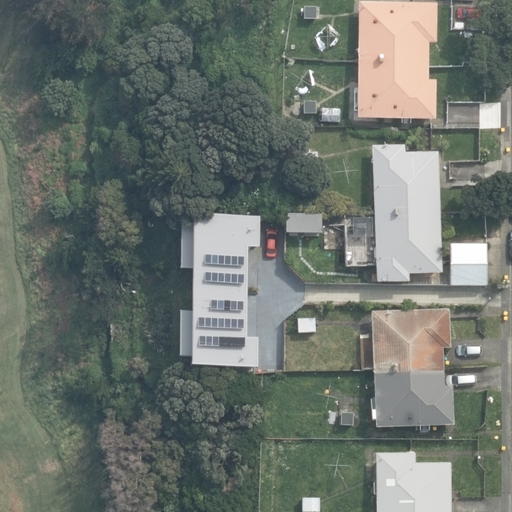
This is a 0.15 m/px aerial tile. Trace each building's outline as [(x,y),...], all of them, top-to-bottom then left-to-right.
[(359,118),(435,119),(436,80),(428,80),(429,43),(437,43),(437,3),(360,2),(359,118)] [(304,5),(304,19),(321,19),(321,5),(304,5)] [(282,120),(302,119),(302,115),(319,115),(318,101),(282,101),(282,120)] [(479,107),(446,105),(445,127),(478,129),(479,107)] [(403,146),(371,147),(376,284),(409,283),(409,275),(440,274),(436,151),(403,152),(403,146)] [(301,152),(301,166),(319,166),(318,152),(301,152)] [(196,222),(183,222),(184,273),(194,272),(195,307),(185,307),(186,356),(194,356),(194,371),(262,369),(261,332),(253,332),(251,253),(266,252),(265,213),(200,214),(196,222)] [(450,243),(450,287),(487,286),(487,243),(450,243)] [(450,310),(370,314),(376,430),(453,427),(451,388),(444,388),(442,351),(452,350),(450,310)] [(298,334),(316,333),(316,319),(297,319),(298,334)] [(340,427),(361,427),(361,408),(341,407),(340,427)] [(376,453),(377,511),(451,511),(451,462),(416,463),(416,452),(376,453)] [(303,498),(303,511),(320,511),(320,498),(303,498)]
